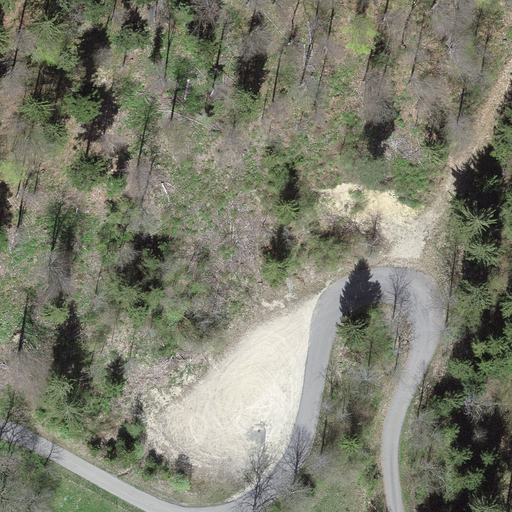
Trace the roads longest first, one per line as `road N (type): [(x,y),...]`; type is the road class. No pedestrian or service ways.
road 1 (unclassified): [(233,511),(266,493),(290,465),(330,310),(364,283),(401,289),(424,322),(393,431),(397,511)]
road 2 (track): [(393,286),(422,219),(511,71)]
road 3 (unclassified): [(0,431),(170,511)]
